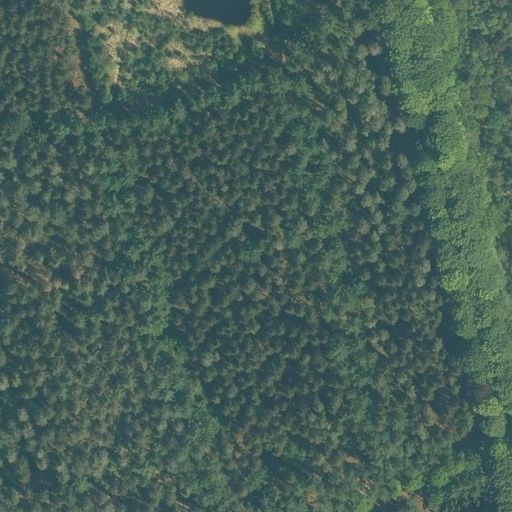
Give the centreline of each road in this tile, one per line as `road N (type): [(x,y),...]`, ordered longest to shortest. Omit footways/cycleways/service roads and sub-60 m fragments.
road 1 (track): [(511,458),(403,0)]
road 2 (track): [(330,0),(260,57),(209,83),(109,106)]
road 3 (track): [(351,511),(508,445)]
